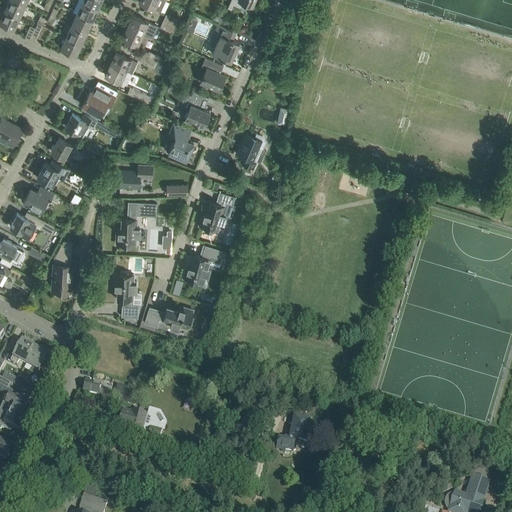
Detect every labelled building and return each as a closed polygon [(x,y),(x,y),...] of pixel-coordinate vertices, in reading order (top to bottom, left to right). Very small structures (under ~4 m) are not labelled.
[(20,16),(25,5),(14,0),(8,0),(4,9),(20,16)] [(92,20),(97,8),(82,1),(79,0),(77,0),(73,11),(77,13),(92,20)] [(97,8),(101,0),(79,0),(82,1),(97,8)] [(165,0),(140,0),(140,1),(138,0),(138,1),(147,5),(160,11),(165,0)] [(48,10),(51,3),(47,1),(43,8),(48,10)] [(0,21),(14,28),(20,16),(4,9),(0,18),(0,21)] [(92,20),(77,13),(71,24),(87,31),(92,20)] [(154,25),(141,18),(132,14),(132,15),(133,15),(128,27),(149,36),(154,25)] [(166,14),(163,20),(175,26),(177,20),(166,14)] [(172,32),(175,26),(163,20),(160,27),(172,32)] [(38,37),(43,25),(42,24),(37,22),(32,34),(38,37)] [(232,29),(223,25),(218,23),(212,38),(218,40),(213,53),(231,61),(239,42),(228,37),(232,29)] [(82,42),(87,31),(71,24),(66,35),(82,42)] [(49,28),(43,25),(38,37),(44,39),(49,28)] [(149,36),(128,27),(123,38),(121,37),(121,38),(130,42),(143,48),(149,36)] [(76,55),(82,42),(66,35),(61,48),(76,55)] [(137,61),(124,55),(115,51),(116,52),(111,63),(131,73),(137,61)] [(149,51),(146,57),(158,63),(161,56),(149,51)] [(155,69),(158,63),(146,57),(143,64),(155,69)] [(221,64),(212,60),(205,57),(202,65),(207,67),(201,82),(209,86),(218,90),(225,75),(217,72),(221,64)] [(131,73),(111,63),(106,75),(104,74),(113,78),(126,84),(131,73)] [(131,87),(128,93),(141,99),(144,93),(131,87)] [(205,95),(195,91),(190,89),(179,113),(180,115),(186,117),(185,117),(191,120),(191,121),(201,125),(205,118),(206,119),(209,111),(199,107),(205,95)] [(114,97),(111,95),(103,90),(100,96),(90,90),(82,104),(91,109),(100,115),(107,102),(110,104),(114,97)] [(111,127),(98,119),(84,112),(81,118),(72,112),(72,113),(65,125),(73,130),(83,136),(90,123),(95,126),(95,125),(109,132),(111,127)] [(0,141),(12,147),(22,128),(14,124),(13,126),(1,119),(0,120),(0,141)] [(186,127),(177,123),(174,122),(169,133),(175,136),(168,152),(185,159),(189,150),(190,150),(193,143),(181,138),(186,127)] [(253,160),(258,147),(262,148),(265,141),(263,136),(256,133),(254,137),(246,133),(240,147),(239,146),(236,153),(245,157),(242,164),(253,168),(256,161),(253,160)] [(75,146),(67,142),(58,137),(51,151),(64,158),(68,151),(71,153),(75,146)] [(84,144),(81,150),(94,158),(97,151),(84,144)] [(64,165),(53,159),(50,164),(45,162),(37,176),(47,182),(47,183),(53,186),(58,177),(63,180),(66,177),(70,169),(64,165)] [(152,180),(152,175),(152,165),(138,164),(137,171),(120,170),(119,185),(141,186),(141,179),(152,180)] [(281,184),(276,175),(265,182),(270,190),(281,184)] [(186,184),(165,184),(165,194),(187,194),(186,184)] [(55,193),(42,187),(39,192),(30,188),(23,201),(28,204),(27,204),(41,212),(48,199),(51,200),(55,193)] [(235,196),(221,192),(218,203),(211,201),(210,202),(211,203),(208,213),(205,212),(203,216),(201,216),(199,225),(204,227),(203,229),(211,231),(212,229),(217,231),(220,222),(223,223),(225,215),(222,214),(226,202),(233,204),(235,196)] [(121,244),(121,246),(129,247),(130,244),(135,245),(136,236),(139,236),(139,227),(136,227),(137,215),(156,216),(157,203),(130,201),(129,218),(122,217),(122,219),(123,219),(122,230),(119,229),(118,234),(116,234),(116,244),(121,244)] [(17,212),(10,225),(21,232),(19,234),(27,238),(34,225),(40,228),(41,226),(52,232),(56,227),(32,213),(29,219),(17,212)] [(17,245),(3,237),(0,242),(0,251),(3,253),(0,259),(0,261),(10,266),(14,259),(17,261),(23,249),(17,245)] [(72,241),(63,240),(54,256),(52,288),(70,290),(72,265),(68,265),(68,259),(70,259),(72,241)] [(216,256),(215,258),(223,261),(227,251),(205,244),(202,256),(195,254),(194,255),(195,255),(192,266),(189,265),(187,269),(185,268),(183,278),(188,279),(187,281),(195,284),(196,282),(201,283),(204,275),(207,276),(209,267),(206,266),(210,255),(216,256)] [(32,245),(28,251),(39,258),(43,252),(32,245)] [(0,284),(2,286),(12,267),(10,266),(0,261),(0,284)] [(118,298),(117,298),(117,299),(124,300),(123,316),(138,317),(139,304),(132,304),(132,291),(136,291),(136,283),(133,283),(133,274),(128,273),(128,271),(120,271),(120,273),(114,272),(113,282),(115,283),(115,287),(119,287),(118,298)] [(148,308),(144,322),(157,326),(159,319),(171,323),(170,326),(178,329),(179,326),(187,328),(189,323),(191,323),(194,315),(191,315),(193,310),(184,307),(183,309),(179,307),(178,310),(168,307),(166,306),(164,313),(148,308)] [(25,364),(34,348),(22,341),(10,362),(16,365),(19,361),(25,364)] [(47,355),(34,348),(25,364),(32,368),(30,372),(36,376),(47,355)] [(0,378),(0,386),(8,390),(11,384),(0,378)] [(17,379),(13,386),(28,394),(31,388),(17,379)] [(101,386),(85,382),(83,391),(98,395),(112,399),(113,393),(100,390),(101,386)] [(128,387),(117,385),(114,399),(125,402),(128,387)] [(30,406),(31,405),(9,395),(6,403),(4,402),(4,401),(3,401),(0,408),(9,411),(23,418),(28,405),(30,406)] [(23,418),(9,411),(0,408),(0,425),(11,430),(12,430),(10,429),(11,427),(19,430),(20,429),(18,429),(23,418)] [(120,419),(118,429),(125,431),(125,433),(141,438),(141,436),(147,438),(147,439),(159,442),(162,432),(162,430),(156,428),(157,425),(157,424),(157,423),(157,422),(157,421),(157,420),(156,420),(156,419),(155,419),(155,418),(154,418),(153,418),(147,416),(148,414),(131,410),(131,411),(123,409),(120,419)] [(253,431),(256,416),(245,413),(242,429),(253,431)] [(308,420),(300,419),(290,417),(289,424),(293,424),(290,438),(285,437),(285,439),(279,438),(277,446),(283,447),(283,449),(294,451),(296,442),(304,443),(308,420)] [(9,450),(11,446),(0,440),(0,457),(5,459),(8,452),(9,453),(10,451),(9,450)] [(466,496),(455,492),(449,511),(466,511),(467,511),(469,511),(479,511),(489,482),(472,476),(466,496)] [(497,477),(491,495),(497,497),(502,482),(503,479),(497,477)] [(105,511),(107,507),(99,504),(89,501),(87,510),(86,511),(105,511)]
